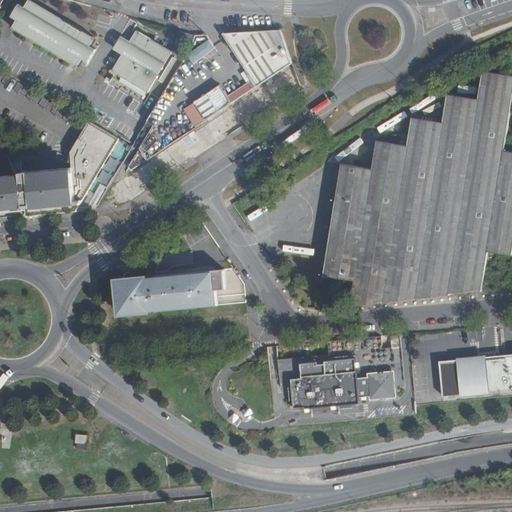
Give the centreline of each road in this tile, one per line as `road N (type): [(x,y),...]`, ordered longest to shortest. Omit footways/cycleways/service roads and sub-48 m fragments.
road 1 (primary): [(28,367),(208,468),(271,486),(341,487),(511,451)]
road 2 (primary): [(511,435),(249,488),(9,511)]
road 3 (primary): [(511,423),(323,459),(240,456),(130,391),(73,346),(61,325)]
road 4 (residential): [(200,183),(285,319),(297,324),(511,304)]
road 5 (primary): [(259,511),(511,461)]
road 6 (tertiary): [(200,183),(327,97)]
road 7 (unknown): [(488,306),(493,346),(485,357),(434,361),(431,337)]
road 8 (residential): [(0,234),(99,224),(113,238)]
